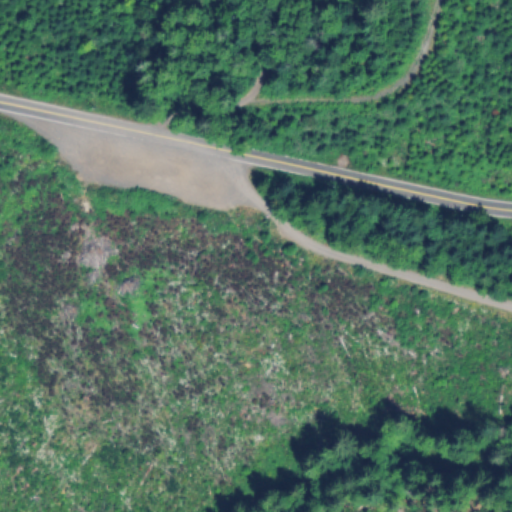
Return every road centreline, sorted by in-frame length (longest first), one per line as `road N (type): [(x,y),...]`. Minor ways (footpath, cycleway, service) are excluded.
road 1 (tertiary): [(511,209),(0,102)]
road 2 (track): [(243,201),(298,238),(511,301)]
